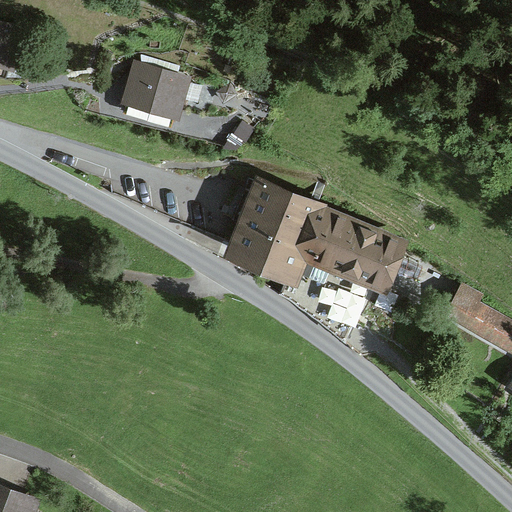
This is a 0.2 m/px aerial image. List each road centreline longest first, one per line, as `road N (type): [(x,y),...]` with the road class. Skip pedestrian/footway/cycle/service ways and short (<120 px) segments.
road 1 (tertiary): [(511,498),(315,335),(196,255),(0,151)]
road 2 (residential): [(0,442),(48,460),(132,511)]
